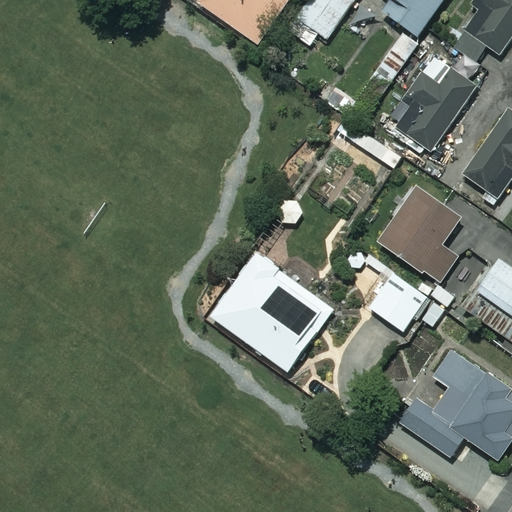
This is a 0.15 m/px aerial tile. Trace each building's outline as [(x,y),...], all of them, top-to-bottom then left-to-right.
[(285,6),(276,0),(204,0),(196,11),(252,51),(285,6)] [(344,0),(325,27),(399,80),(457,0),(344,0)] [(480,17),(455,52),(472,64),(485,46),(497,55),(511,33),(511,0),(478,0),(471,11),(480,17)] [(407,113),(390,138),(402,145),(406,139),(427,154),(472,89),(434,62),(401,109),(407,113)] [(511,115),(509,114),(463,178),(484,194),(481,199),(489,205),(508,179),(511,181),(511,115)] [(401,160),(346,122),(338,133),(394,170),(401,160)] [(425,274),(438,283),(455,260),(437,248),(456,222),(416,193),(378,246),(423,278),(425,274)] [(331,313),(253,254),(206,316),(283,375),(331,313)] [(511,272),(498,262),(463,311),(511,346),(511,272)] [(428,297),(392,273),(367,311),(403,334),(428,297)] [(511,440),(511,394),(449,353),(431,379),(447,390),(432,413),(415,402),(399,427),(457,465),(470,446),(497,464),(511,440)]
